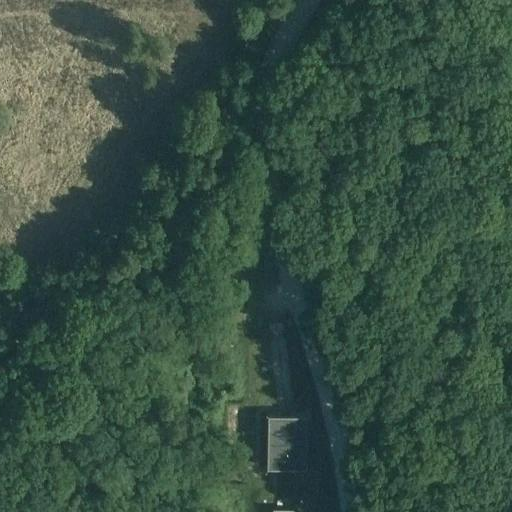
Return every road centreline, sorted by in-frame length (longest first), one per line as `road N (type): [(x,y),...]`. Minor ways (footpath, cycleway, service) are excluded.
road 1 (track): [(351,511),(329,401),(276,225)]
road 2 (track): [(276,225),(265,115),(278,58),(309,0)]
